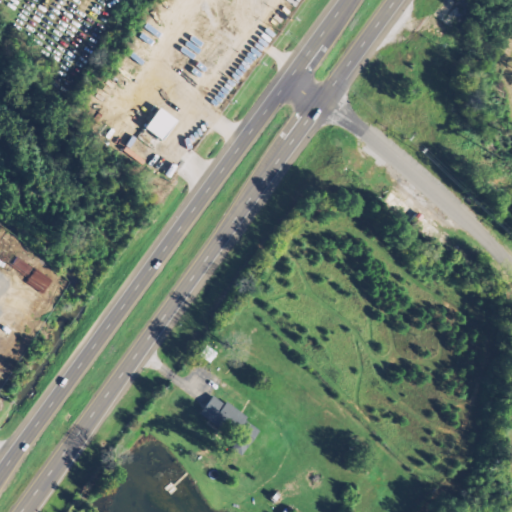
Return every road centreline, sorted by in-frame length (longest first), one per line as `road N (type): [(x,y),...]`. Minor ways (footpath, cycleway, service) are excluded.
road 1 (primary): [(21,511),(393,0)]
road 2 (primary): [(344,0),(0,471)]
road 3 (residential): [(290,74),(382,145),(511,268)]
